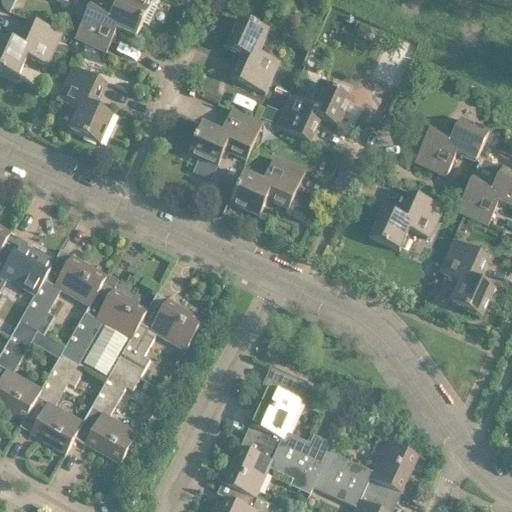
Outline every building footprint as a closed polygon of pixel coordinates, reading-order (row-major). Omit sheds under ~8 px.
[(8,14),(14,0),(0,0),(0,4),(1,8),(3,11),(6,13),(8,14)] [(134,0),(133,3),(126,0),(117,0),(111,13),(90,4),(73,40),(80,43),(93,49),(105,55),(115,31),(134,40),(141,24),(147,27),(158,3),(150,0),(134,0)] [(77,30),(72,18),(59,23),(64,35),(77,30)] [(267,34),(237,20),(224,49),(240,57),(230,81),(263,96),(277,64),(257,55),(267,34)] [(0,73),(16,80),(25,59),(46,68),(60,37),(26,21),(16,45),(0,37),(0,73)] [(386,63),(404,71),(414,50),(396,42),(386,63)] [(80,43),(75,56),(87,61),(93,49),(80,43)] [(68,132),(98,146),(103,148),(117,119),(94,109),(105,86),(71,71),(57,102),(78,111),(68,132)] [(289,98),(281,115),(275,127),(274,130),(308,145),(319,121),(336,129),(349,99),(319,86),(309,107),(289,98)] [(260,120),(275,127),(281,115),(265,108),(260,120)] [(200,126),(187,156),(197,161),(192,173),(211,182),(223,153),(245,163),(261,126),(230,112),(219,135),(200,126)] [(430,128),(413,165),(444,179),(455,156),(474,164),(488,134),(458,121),(451,138),(430,128)] [(242,175),(228,205),(258,218),(265,202),(287,212),(303,175),(272,161),(261,184),(242,175)] [(455,214),(464,218),(486,228),(497,205),(511,211),(511,175),(500,170),(493,187),(471,177),(455,214)] [(380,211),(367,240),(398,254),(407,232),(428,241),(442,210),(408,194),(397,218),(380,211)] [(9,235),(0,249),(0,292),(6,283),(33,298),(51,268),(58,256),(12,229),(9,235)] [(453,244),(439,275),(459,284),(450,306),(480,319),(493,290),(476,283),(487,259),(453,244)] [(20,321),(18,325),(36,335),(42,338),(53,319),(46,316),(59,293),(87,309),(104,278),(60,253),(58,256),(51,268),(33,298),(27,309),(20,321)] [(63,350),(59,357),(77,367),(101,326),(129,342),(146,311),(113,292),(119,281),(108,274),(106,279),(104,278),(87,309),(63,350)] [(129,342),(114,367),(138,381),(148,363),(142,359),(155,336),(183,353),(189,343),(200,323),(177,308),(155,296),(151,303),(147,312),(146,311),(129,342)] [(22,305),(14,318),(20,321),(27,309),(22,305)] [(0,409),(22,423),(40,392),(12,376),(29,346),(36,335),(18,325),(9,340),(0,356),(0,409)] [(36,335),(29,346),(57,362),(59,357),(63,350),(42,338),(36,335)] [(22,423),(19,430),(64,456),(73,440),(81,425),(53,409),(66,386),(72,390),(83,371),(77,367),(59,357),(57,362),(40,392),(22,423)] [(81,425),(73,440),(96,452),(119,466),(136,436),(108,419),(124,390),(131,393),(138,381),(114,367),(105,383),(81,425)] [(249,426),(244,438),(319,472),(327,454),(328,454),(332,446),(312,437),(308,445),(283,434),(297,404),(303,406),(311,388),(274,372),(266,390),(255,414),(254,414),(252,419),(256,421),(253,428),(249,426)] [(308,497),(311,490),(319,472),(244,438),(239,450),(242,451),(239,458),(235,456),(233,461),(234,462),(223,486),(230,489),(254,500),(267,470),(291,481),(288,488),(308,497)] [(327,454),(319,472),(394,506),(400,494),(396,493),(399,486),(403,488),(405,483),(405,482),(416,458),(385,444),(371,474),(327,454)] [(391,511),(394,506),(319,472),(311,490),(355,510),(354,511),(391,511)] [(280,511),(254,500),(230,489),(224,501),(228,502),(224,509),(221,507),(218,511),(280,511)]
